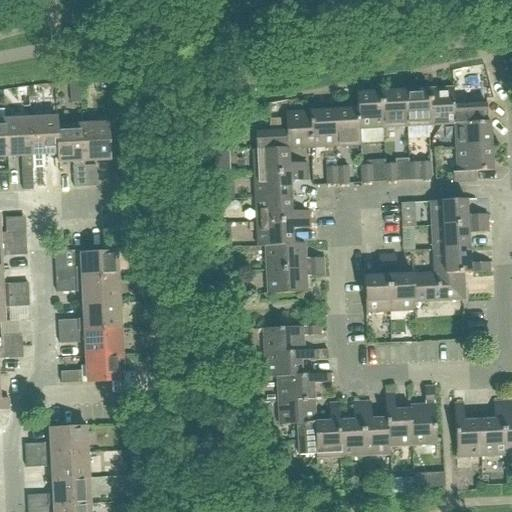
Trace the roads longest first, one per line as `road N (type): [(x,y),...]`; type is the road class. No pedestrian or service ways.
road 1 (residential): [(511,191),(352,200),(352,231),(337,245),(342,382),(490,377),(506,362),(500,233),(511,224)]
road 2 (residential): [(16,511),(11,444),(45,333),(41,202)]
